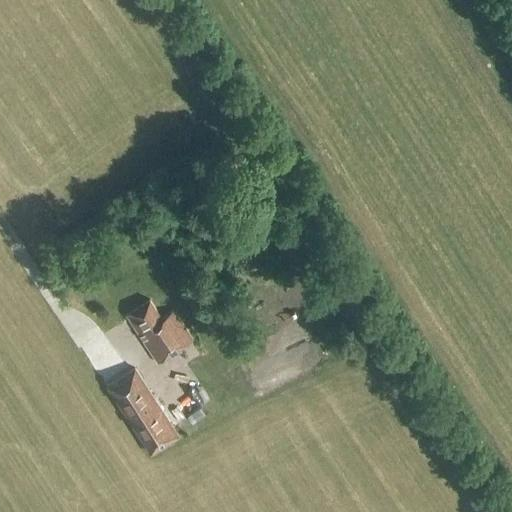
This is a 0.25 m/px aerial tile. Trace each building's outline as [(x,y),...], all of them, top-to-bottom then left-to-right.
[(126,315),(157,363),(192,339),(173,311),(161,318),(149,299),(126,315)] [(117,348),(110,356),(119,364),(136,343),(110,322),(100,335),(117,348)] [(270,353),(284,343),(268,322),(254,333),(270,353)] [(285,351),(250,371),(257,383),(292,363),(285,351)] [(150,453),(178,435),(134,368),(107,386),(150,453)]
